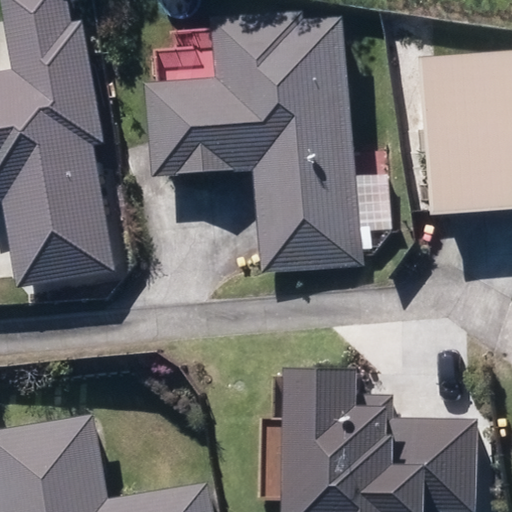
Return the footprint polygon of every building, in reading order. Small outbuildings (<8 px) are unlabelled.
[(110,139),(90,19),(77,22),(74,0),(14,0),(26,70),(0,73),(0,195),(11,194),(26,283),(118,268),(99,141),(110,139)] [(370,263),(356,18),(315,21),(314,11),(228,17),(232,77),(158,82),(164,172),(266,166),(273,269),(370,263)] [(511,50),(437,55),(447,210),(511,205),(511,50)] [(304,362),(301,511),(411,511),(411,510),(482,511),(483,416),(404,415),(405,401),(374,401),(375,363),(304,362)] [(106,511),(94,433),(6,448),(16,511),(219,511),(217,493),(107,511),(106,511)]
